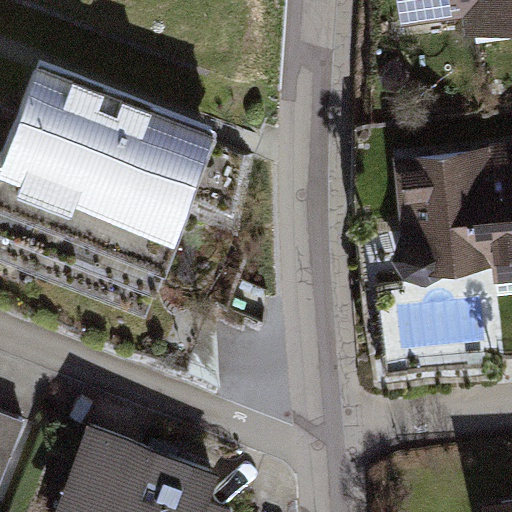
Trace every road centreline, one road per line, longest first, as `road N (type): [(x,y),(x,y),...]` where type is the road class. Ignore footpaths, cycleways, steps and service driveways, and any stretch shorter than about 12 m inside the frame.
road 1 (residential): [(320,0),(304,212),(319,449)]
road 2 (residential): [(0,322),(319,449)]
road 3 (residential): [(511,421),(319,449)]
